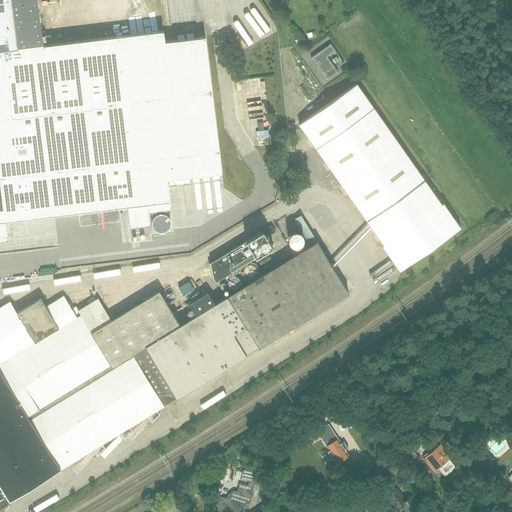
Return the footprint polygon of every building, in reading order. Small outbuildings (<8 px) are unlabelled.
[(0,0),(0,240),(8,240),(6,220),(126,205),(131,241),(152,238),(149,218),(171,215),(167,184),(219,178),(219,172),(221,172),(214,113),(208,62),(205,36),(164,41),(162,30),(43,45),(36,0),(0,0)] [(67,9),(82,6),(80,0),(65,0),(67,9)] [(248,43),(274,24),(259,4),(236,20),(241,28),(239,29),(248,43)] [(46,15),(56,14),(56,7),(46,7),(46,15)] [(309,39),(316,37),(314,29),(306,32),(309,39)] [(335,68),(343,62),(330,43),(311,57),(327,80),(338,72),(335,68)] [(441,203),(357,84),(299,125),(383,244),(381,245),(399,270),(460,227),(442,202),(441,203)] [(302,242),(296,230),(283,236),(289,248),(302,242)] [(216,281),(272,247),(262,231),(210,263),(213,277),(216,281)] [(0,510),(8,505),(5,500),(8,498),(9,500),(61,468),(65,475),(147,425),(143,418),(163,405),(176,397),(246,355),(246,354),(257,347),(258,347),(348,292),(343,284),(335,269),(317,241),(281,262),(214,303),(208,292),(189,303),(195,314),(180,324),(159,290),(111,319),(98,298),(77,311),(75,306),(72,308),(64,295),(46,306),(40,297),(16,312),(11,303),(0,309),(0,510)] [(193,277),(185,280),(188,285),(195,282),(193,277)] [(351,426),(362,420),(357,411),(347,417),(351,426)] [(318,427),(323,424),(318,416),(313,419),(318,427)] [(390,446),(398,458),(413,448),(404,435),(390,446)] [(329,450),(327,451),(332,458),(333,457),(336,462),(348,455),(345,450),(348,447),(344,441),(340,443),(337,438),(326,445),(329,450)] [(446,451),(440,444),(424,457),(434,470),(437,467),(443,473),(451,466),(447,461),(449,459),(444,453),(446,451)] [(219,496),(218,503),(216,504),(215,506),(215,508),(215,510),(216,511),(233,511),(234,509),(238,510),(244,506),(245,503),(250,504),(255,481),(260,477),(250,465),(241,471),(240,478),(249,480),(247,485),(239,483),(237,491),(234,490),(227,495),(227,498),(219,496)] [(397,509),(402,505),(406,511),(419,511),(423,509),(419,504),(413,495),(407,500),(397,487),(386,495),(397,509)] [(330,497),(336,510),(346,506),(340,492),(330,497)] [(308,508),(309,511),(323,511),(320,503),(316,504),(315,501),(311,503),(312,506),(308,508)]
